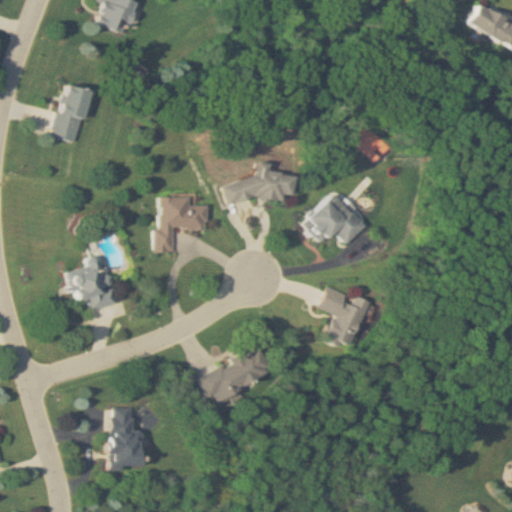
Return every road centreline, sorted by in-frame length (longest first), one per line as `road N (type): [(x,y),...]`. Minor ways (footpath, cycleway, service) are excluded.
road 1 (residential): [(40,0),(0,114),(2,297),(52,458),(59,511)]
road 2 (residential): [(29,381),(171,336),(252,274)]
